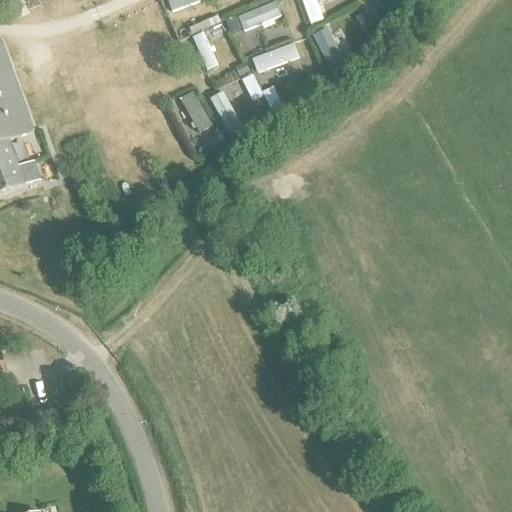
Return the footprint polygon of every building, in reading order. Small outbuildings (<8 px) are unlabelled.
[(315,0),(300,0),(311,30),(324,26),(315,0)] [(193,5),(179,11),(191,39),(205,33),(193,5)] [(275,8),(239,22),(244,36),(262,29),(264,35),(276,30),(273,25),(281,22),(275,8)] [(364,17),(357,21),(363,31),(370,27),(364,17)] [(217,18),(207,23),(210,29),(220,25),(217,18)] [(226,24),(231,36),(240,32),(235,20),(226,24)] [(204,37),(192,43),(207,76),(219,71),(204,37)] [(324,37),(313,42),(331,73),(341,67),(324,37)] [(9,144),(33,135),(16,88),(0,42),(0,197),(40,183),(33,164),(18,169),(9,144)] [(295,49),(252,65),(257,78),(300,63),(295,49)] [(238,68),(243,78),(250,74),(246,65),(238,68)] [(253,78),(241,84),(247,94),(258,88),(253,78)] [(272,89),(261,95),(272,115),(273,117),(284,111),(283,110),(282,108),(272,89)] [(229,95),(208,107),(224,136),(245,125),(229,95)] [(213,133),(194,98),(181,105),(201,140),(213,133)] [(216,138),(205,145),(209,152),(220,146),(216,138)]
